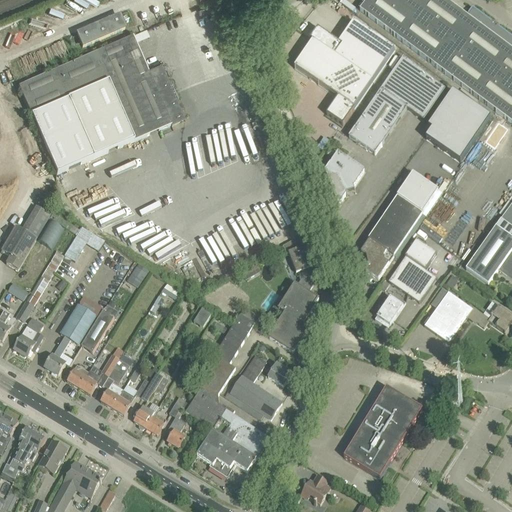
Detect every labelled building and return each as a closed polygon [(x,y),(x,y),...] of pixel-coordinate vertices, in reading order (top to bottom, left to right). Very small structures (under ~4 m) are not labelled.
[(231,5),(229,0),(223,0),(216,3),(219,10),(231,5)] [(466,17),(443,0),(368,0),(360,12),(511,124),(511,51),(511,38),(472,9),(466,17)] [(82,48),(125,30),(119,17),(77,35),(82,48)] [(318,30),(310,41),(313,42),(373,84),(395,51),(354,23),(339,44),(318,30)] [(132,38),(18,87),(31,117),(68,101),(93,160),(171,126),(183,121),(160,68),(148,74),(132,38)] [(313,42),(294,69),(338,99),(327,116),(343,127),(373,84),(313,42)] [(380,92),(407,110),(424,122),(445,91),(402,61),(380,92)] [(407,110),(380,92),(349,138),(375,157),(407,110)] [(432,131),(426,140),(460,164),(491,119),(453,93),(428,129),(432,131)] [(326,172),(337,203),(339,207),(346,195),(347,198),(348,197),(347,195),(354,192),(355,195),(356,194),(354,188),(364,172),(338,154),(326,172)] [(413,176),(398,198),(423,216),(439,193),(413,176)] [(361,254),(365,257),(367,258),(366,259),(368,267),(367,269),(368,269),(366,273),(378,281),(423,216),(398,198),(368,241),(369,242),(364,250),(361,254)] [(207,242),(197,247),(207,268),(284,231),(271,204),(204,237),(207,242)] [(511,204),(497,226),(511,236),(511,204)] [(15,229),(1,253),(10,258),(6,265),(18,272),(49,216),(35,208),(21,232),(15,229)] [(49,220),(76,237),(80,231),(53,214),(49,220)] [(162,259),(183,248),(168,220),(142,234),(151,251),(157,248),(162,259)] [(48,221),(36,242),(51,251),(63,230),(48,221)] [(511,236),(497,226),(466,271),(488,286),(499,272),(511,281),(511,236)] [(299,288),(308,294),(316,282),(311,269),(313,268),(305,248),(304,248),(300,238),(283,244),(296,275),(297,274),(300,280),(296,286),(299,288)] [(389,283),(396,288),(420,305),(431,288),(438,279),(426,271),(438,255),(418,241),(406,258),(389,283)] [(42,277),(49,282),(65,256),(57,251),(42,277)] [(148,274),(136,266),(130,277),(141,284),(148,274)] [(62,283),(57,288),(62,292),(67,287),(67,286),(62,283)] [(167,284),(161,291),(176,303),(182,295),(167,284)] [(22,303),(28,295),(13,285),(7,294),(22,303)] [(319,301),(308,294),(299,288),(296,286),(293,285),(278,309),(285,314),(269,339),(293,355),(309,330),(303,326),(319,301)] [(484,330),(489,324),(488,323),(490,320),(471,306),(469,309),(448,294),(424,328),(450,346),(468,319),(484,330)] [(390,299),(377,318),(375,321),(386,329),(388,326),(390,327),(392,324),(403,308),(390,299)] [(26,302),(15,319),(24,325),(35,308),(26,302)] [(65,338),(70,341),(80,347),(97,320),(78,308),(61,336),(65,338)] [(511,318),(499,309),(490,320),(488,323),(489,324),(505,336),(511,326),(511,318)] [(203,310),(194,324),(203,330),(212,316),(203,310)] [(258,321),(243,311),(234,326),(249,336),(258,321)] [(4,312),(0,318),(0,342),(3,344),(9,333),(1,328),(9,315),(4,312)] [(103,313),(82,349),(93,356),(115,320),(103,313)] [(26,358),(28,359),(32,352),(34,354),(44,338),(39,335),(44,327),(32,320),(14,350),(20,354),(20,356),(25,359),(26,358)] [(212,360),(218,364),(186,414),(213,432),(227,412),(233,416),(235,413),(227,408),(225,411),(214,404),(236,370),(230,366),(249,336),(234,326),(212,360)] [(52,358),(45,370),(58,378),(66,366),(58,361),(70,341),(65,338),(53,358),(52,358)] [(102,374),(101,375),(104,376),(108,379),(116,365),(119,362),(119,360),(113,357),(113,356),(102,374)] [(181,356),(178,361),(179,365),(183,367),(188,360),(181,356)] [(256,358),(231,396),(263,417),(271,422),(282,405),(253,386),(267,365),(256,358)] [(116,365),(108,379),(119,386),(130,369),(121,363),(119,362),(116,365)] [(268,379),(283,389),(292,376),(277,366),(268,379)] [(77,367),(67,383),(79,390),(90,373),(89,372),(88,374),(77,367)] [(155,368),(149,377),(153,380),(156,375),(159,371),(155,368)] [(137,370),(130,381),(135,384),(142,373),(137,370)] [(79,390),(91,397),(101,380),(90,373),(79,390)] [(150,385),(141,400),(147,404),(153,395),(160,392),(162,394),(169,383),(156,375),(153,380),(150,385)] [(141,400),(150,385),(145,381),(135,397),(141,400)] [(101,404),(112,410),(124,392),(112,385),(101,404)] [(344,459),(361,469),(380,481),(422,411),(387,389),(370,416),(369,414),(363,423),(365,424),(344,459)] [(112,410),(124,418),(135,399),(124,392),(112,410)] [(263,417),(231,396),(228,400),(260,422),(263,417)] [(455,408),(458,399),(453,397),(450,407),(455,408)] [(179,399),(169,416),(176,419),(186,403),(179,399)] [(145,431),(146,431),(155,416),(143,409),(134,424),(140,427),(140,430),(143,432),(145,431)] [(227,412),(213,432),(197,457),(211,467),(210,469),(227,480),(236,467),(248,474),(270,440),(233,416),(227,412)] [(11,439),(19,424),(3,415),(0,421),(0,438),(2,434),(11,439)] [(155,416),(146,431),(157,438),(166,423),(155,416)] [(167,444),(179,451),(186,439),(180,435),(185,425),(176,420),(166,435),(171,438),(167,444)] [(15,458),(10,466),(16,469),(36,434),(33,432),(33,431),(29,429),(28,430),(27,429),(19,443),(21,444),(17,451),(19,452),(15,459),(15,458)] [(36,434),(16,469),(19,471),(19,472),(22,474),(29,461),(32,463),(46,440),(36,434)] [(54,476),(68,452),(53,444),(39,467),(54,476)] [(324,460),(335,467),(339,460),(336,458),(341,450),(333,446),(324,460)] [(103,479),(75,464),(64,484),(66,485),(49,511),(64,511),(75,493),(91,501),(100,485),(101,486),(102,484),(101,483),(103,479)] [(328,485),(317,479),(313,484),(311,483),(301,499),(302,499),(303,497),(320,507),(331,490),(326,487),(328,485)] [(10,490),(2,507),(1,509),(6,511),(11,511),(19,494),(10,490)] [(102,511),(106,511),(115,496),(109,493),(99,510),(102,511)]
